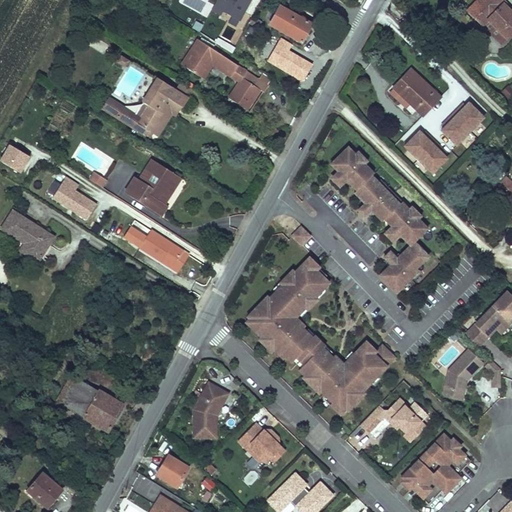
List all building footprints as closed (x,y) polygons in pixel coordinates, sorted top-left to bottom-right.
[(221,10),(238,19),(248,0),(214,0),(209,8),(219,14),(221,10)] [(487,5),(481,0),(479,0),(469,11),(474,17),(487,5)] [(474,17),(501,44),(511,33),(511,11),(504,4),(507,1),(506,0),(481,0),(487,5),(474,17)] [(314,25),(281,5),(270,23),(303,43),(314,25)] [(264,24),(252,16),(247,23),(259,31),(264,24)] [(201,24),(191,20),(188,26),(197,31),(201,24)] [(97,37),(91,46),(104,54),(109,45),(97,37)] [(254,77),(199,42),(194,50),(186,61),(181,70),(198,81),(204,72),(208,75),(212,68),(235,83),(225,98),(242,109),(256,88),(260,91),(263,93),(267,86),(264,83),(268,78),(258,71),(254,77)] [(186,61),(194,50),(192,49),(184,60),(186,61)] [(121,54),(116,61),(125,67),(130,60),(121,54)] [(412,69),(395,88),(411,103),(425,116),(427,114),(443,98),(412,69)] [(204,72),(198,81),(202,83),(208,75),(204,72)] [(142,113),(139,118),(109,99),(102,108),(146,136),(149,131),(153,134),(164,115),(162,113),(170,101),(181,108),(188,98),(157,78),(137,110),(142,113)] [(242,109),(247,112),(260,91),(256,88),(242,109)] [(411,103),(395,88),(391,92),(407,108),(411,103)] [(177,116),(181,108),(170,101),(162,113),(164,115),(153,134),(157,137),(172,113),(177,116)] [(458,146),(485,117),(469,103),(466,106),(462,111),(459,109),(448,121),(450,123),(446,128),(443,132),(458,146)] [(446,155),(441,151),(443,148),(431,137),(429,139),(423,134),(420,132),(406,147),(434,174),(449,158),(446,155)] [(7,143),(0,157),(0,161),(21,172),(30,154),(7,143)] [(358,155),(351,148),(333,165),(341,172),(342,171),(349,180),(349,181),(359,191),(357,193),(367,204),(368,203),(375,211),(374,212),(384,222),(387,220),(394,228),(395,227),(403,235),(402,236),(412,246),(401,256),(402,257),(392,267),(392,266),(381,276),(398,293),(413,279),(410,276),(418,269),(430,257),(416,242),(429,229),(421,220),(411,210),(390,188),(388,190),(380,182),(374,176),(376,174),(368,165),(358,155)] [(124,168),(113,186),(160,215),(167,204),(164,201),(156,197),(173,170),(141,150),(128,171),(124,168)] [(370,162),(360,152),(358,155),(368,165),(370,162)] [(87,159),(82,167),(94,174),(98,167),(87,159)] [(180,175),(173,170),(156,197),(164,201),(180,175)] [(349,181),(349,180),(342,171),(341,172),(333,180),(341,188),(349,181)] [(511,177),(507,173),(492,189),(505,200),(503,202),(511,210),(511,177)] [(75,189),(78,184),(65,175),(51,197),(86,220),(97,203),(75,189)] [(390,188),(382,180),(380,182),(388,190),(390,188)] [(54,181),(46,192),(51,195),(58,185),(54,181)] [(366,217),(373,210),(374,212),(375,211),(368,203),(367,204),(360,211),(366,217)] [(424,218),(414,208),(411,210),(421,220),(424,218)] [(14,210),(3,227),(26,242),(34,247),(28,255),(39,262),(42,257),(51,243),(55,236),(14,210)] [(180,249),(132,219),(121,236),(159,261),(161,258),(171,264),(180,249)] [(311,236),(303,227),(294,236),(303,245),(311,236)] [(402,236),(403,235),(395,227),(394,228),(386,235),(394,244),(402,236)] [(20,251),(28,255),(34,247),(26,242),(20,251)] [(54,246),(51,243),(42,257),(46,260),(54,246)] [(392,267),(402,257),(401,256),(400,257),(394,250),(385,259),(392,266),(392,267)] [(250,318),(246,322),(262,337),(264,335),(276,347),(274,349),(284,359),(286,357),(292,363),(294,360),(297,358),(304,365),(302,368),(299,370),(305,376),(303,378),(311,386),(313,383),(315,386),(332,403),(330,405),(340,415),(346,410),(352,403),(354,405),(360,399),(358,397),(363,392),(396,358),(383,345),(377,351),(367,341),(344,364),(339,359),(337,362),(333,357),(324,349),(326,346),(315,335),(313,337),(304,328),(299,324),(302,322),(297,317),(306,308),(308,310),(319,299),(317,297),(331,283),(318,271),(321,267),(311,257),(296,272),(289,279),(286,277),(281,283),(283,285),(270,298),(264,304),(262,302),(250,314),(252,316),(250,318)] [(413,279),(420,272),(418,269),(410,276),(413,279)] [(289,279),(296,272),(294,270),(286,277),(289,279)] [(511,296),(507,292),(466,335),(478,347),(496,329),(506,319),(508,320),(511,316),(511,315),(511,296)] [(264,304),(270,298),(268,296),(262,302),(264,304)] [(501,333),(511,321),(511,316),(508,320),(506,319),(496,329),(501,333)] [(276,347),(264,335),(262,337),(259,340),(271,352),(274,349),(276,347)] [(483,363),(468,350),(448,371),(444,390),(463,395),(466,384),(465,383),(483,363)] [(304,365),(297,358),(294,360),(302,368),(304,365)] [(491,374),(500,374),(500,369),(491,360),(485,366),(491,373),(491,374)] [(500,387),(500,374),(491,374),(492,387),(500,387)] [(82,415),(98,387),(78,375),(62,403),(82,415)] [(209,382),(194,409),(194,437),(216,437),(216,415),(228,393),(209,382)] [(108,430),(124,402),(98,387),(82,415),(108,430)] [(463,395),(444,390),(442,395),(445,398),(462,401),(463,395)] [(407,406),(400,399),(387,413),(387,414),(401,427),(406,433),(408,435),(412,431),(416,435),(425,426),(405,407),(407,406)] [(348,412),(354,405),(352,403),(346,410),(348,412)] [(387,413),(380,405),(372,413),(380,421),(385,416),(398,430),(401,427),(387,414),(387,413)] [(380,421),(372,413),(361,425),(369,432),(380,421)] [(263,429),(256,422),(238,440),(248,449),(251,446),(263,458),(267,461),(270,457),(273,454),(278,458),(285,450),(275,440),(278,436),(270,429),(268,431),(268,432),(267,433),(263,429)] [(416,435),(412,431),(408,435),(406,433),(404,435),(410,441),(416,435)] [(451,442),(444,434),(401,477),(409,485),(416,492),(428,505),(442,490),(446,494),(461,479),(457,475),(471,461),(459,449),(451,442)] [(461,447),(453,439),(451,442),(459,449),(461,447)] [(263,458),(251,446),(248,449),(260,461),(263,458)] [(169,454),(157,475),(179,487),(190,466),(169,454)] [(201,466),(206,460),(201,455),(195,461),(201,466)] [(64,485),(44,469),(28,489),(48,505),(64,485)] [(302,509),(304,511),(312,511),(324,500),(321,497),(328,490),(321,483),(310,494),(305,489),(306,488),(302,484),(304,482),(296,474),(269,502),(277,510),(287,500),(293,505),(297,501),(302,506),(302,509)] [(209,476),(202,481),(208,491),(216,486),(209,476)] [(416,492),(409,485),(406,487),(414,494),(416,492)] [(324,500),(331,493),(328,490),(321,497),(324,500)] [(186,511),(163,497),(152,511),(186,511)] [(297,501),(293,505),(300,511),(304,511),(302,509),(302,506),(297,501)] [(511,511),(511,503),(502,511),(511,511)]
